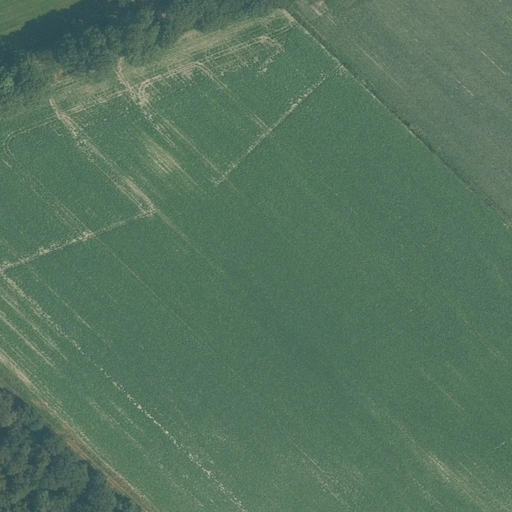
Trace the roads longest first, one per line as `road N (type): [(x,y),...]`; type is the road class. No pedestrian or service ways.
road 1 (unclassified): [(0,74),(195,0)]
road 2 (track): [(130,511),(0,385)]
